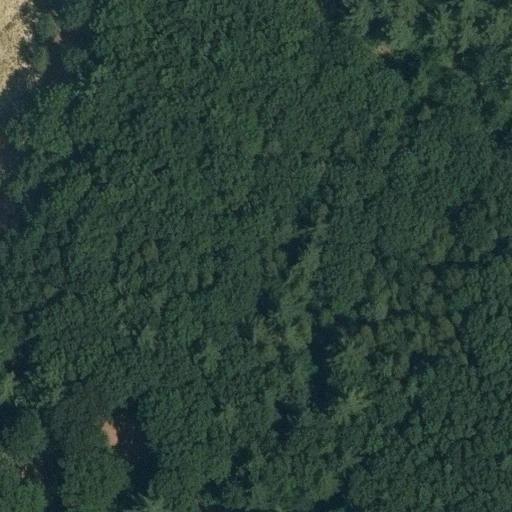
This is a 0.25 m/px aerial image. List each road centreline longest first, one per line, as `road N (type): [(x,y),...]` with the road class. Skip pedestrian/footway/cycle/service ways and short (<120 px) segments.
road 1 (track): [(268,0),(511,163)]
road 2 (track): [(0,253),(60,176),(76,136),(97,0)]
